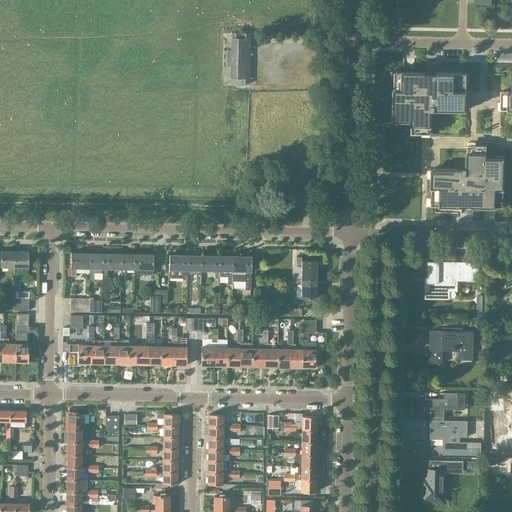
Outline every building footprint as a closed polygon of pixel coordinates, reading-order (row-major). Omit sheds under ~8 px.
[(249,83),(251,33),(232,32),(232,49),(228,49),(227,65),(231,66),(231,77),(241,78),(241,83),(249,83)] [(425,72),(394,72),(394,120),(411,120),(411,133),(430,134),(431,111),(435,111),(435,110),(466,110),(467,73),(436,72),(436,73),(431,73),(425,73),(425,72)] [(511,91),(500,91),(500,111),(511,111),(511,91)] [(486,146),(467,145),(466,168),(462,168),(462,169),(431,169),(431,206),(461,206),(467,206),(472,206),(472,207),(503,207),(504,159),(486,158),(486,146)] [(265,188),(265,177),(256,176),(255,187),(265,188)] [(14,267),(14,251),(1,251),(0,267),(14,267)] [(27,275),(28,267),(28,251),(14,251),(14,267),(14,274),(27,275)] [(90,269),(90,253),(71,253),(70,268),(71,268),(71,276),(75,276),(76,268),(89,269),(90,269)] [(103,253),(90,253),(90,269),(89,269),(89,282),(93,282),(93,272),(94,269),(102,269),(103,253)] [(121,269),(121,254),(103,253),(102,269),(101,292),(113,289),(109,277),(107,277),(107,269),(120,269),(121,269)] [(134,254),(121,254),(121,269),(120,269),(120,273),(120,282),(125,282),(125,273),(126,273),(126,269),(133,269),(134,269),(134,254)] [(153,254),(146,254),(134,254),(134,269),(133,269),(133,278),(139,278),(139,274),(153,275),(153,254)] [(188,278),(188,274),(188,255),(169,255),(169,270),(169,278),(188,278)] [(200,270),(201,255),(188,255),(188,274),(196,274),(196,284),(200,284),(201,274),(200,270)] [(219,271),(219,256),(201,255),(200,270),(201,274),(201,270),(214,271),(214,279),(219,279),(219,271)] [(232,271),(232,256),(219,256),(219,271),(227,271),(227,275),(228,275),(228,284),(232,284),(232,275),(232,271)] [(250,274),(251,257),(251,256),(232,256),(232,271),(232,275),(232,281),(245,282),(245,290),(250,290),(250,274)] [(301,280),(316,280),(317,261),(301,261),(301,257),(296,257),(296,266),(301,266),(301,280)] [(455,285),(455,279),(471,279),(471,262),(456,262),(438,262),(428,261),(427,278),(428,278),(428,282),(427,282),(426,297),(447,297),(447,285),(455,285)] [(316,280),(301,280),(292,279),(292,284),(301,284),(300,298),(316,299),(316,280)] [(160,303),(160,290),(154,290),(154,295),(150,295),(149,311),(160,312),(160,303)] [(70,298),(70,305),(83,305),(83,312),(88,312),(88,298),(83,298),(70,298)] [(442,363),(442,350),(458,351),(458,360),(473,360),(473,331),(459,331),(459,328),(448,327),(448,330),(429,330),(429,363),(442,363)] [(308,342),(308,332),(302,332),(302,349),(302,368),(314,368),(315,343),(308,342)] [(28,344),(21,344),(21,333),(15,333),(15,343),(15,362),(28,362),(28,344)] [(93,340),(93,333),(88,333),(88,340),(85,340),(85,345),(78,345),(78,344),(69,344),(69,352),(77,352),(77,363),(90,363),(91,345),(91,340),(93,340)] [(110,340),(110,345),(103,345),(103,364),(115,364),(116,340),(118,341),(118,340),(119,334),(113,334),(113,340),(110,340)] [(176,342),(176,335),(171,335),(171,342),(168,341),(168,347),(161,347),(161,365),(173,365),(174,342),(176,342)] [(267,337),(262,337),(259,337),(258,348),(252,348),(251,367),(264,367),(264,348),(265,343),(267,343),(267,337)] [(295,344),(293,344),(293,337),(287,337),(287,344),(289,344),(290,344),(289,367),(302,368),(302,349),(295,349),(295,344)] [(3,343),(2,362),(15,362),(15,343),(8,343),(8,338),(5,338),(3,338),(3,343)] [(103,364),(103,345),(96,345),(96,340),(93,340),(91,340),(91,345),(90,363),(103,364)] [(128,346),(120,346),(121,340),(118,340),(118,341),(116,340),(115,364),(135,364),(135,355),(128,354),(128,346)] [(148,365),(161,365),(161,347),(154,346),(154,341),(151,341),(148,341),(148,346),(148,365)] [(178,342),(176,342),(174,342),(173,365),(186,365),(186,347),(178,347),(178,342)] [(239,348),(239,366),(251,367),(252,348),(251,348),(251,343),(242,342),(242,343),(239,343),(239,348)] [(270,343),(267,343),(265,343),(264,348),(264,367),(277,367),(277,349),(270,349),(270,343)] [(289,367),(290,344),(289,344),(289,349),(277,349),(277,367),(289,367)] [(148,365),(148,346),(128,346),(128,354),(135,355),(135,364),(148,365)] [(214,366),(214,347),(201,347),(201,366),(214,366)] [(226,366),(227,348),(214,347),(214,366),(226,366)] [(239,366),(239,348),(227,348),(226,366),(239,366)] [(465,393),(458,393),(444,392),(444,398),(425,398),(425,412),(430,412),(430,420),(444,421),(444,420),(444,409),(465,410),(465,393)] [(0,420),(8,421),(8,410),(0,409),(0,420)] [(25,421),(25,410),(8,410),(8,421),(25,421)] [(77,414),(77,411),(67,411),(67,429),(82,430),(82,423),(87,423),(87,414),(77,414)] [(178,426),(178,414),(163,413),(156,413),(156,419),(163,419),(163,426),(178,426)] [(136,414),(124,414),(124,424),(136,424),(136,414)] [(223,414),(208,414),(208,426),(223,426),(223,420),(229,420),(229,414),(223,415),(223,414)] [(118,415),(105,415),(104,430),(118,431),(118,415)] [(267,415),(267,428),(278,428),(278,415),(267,415)] [(295,429),(301,429),(316,429),(316,416),(302,416),(302,421),(295,421),(295,423),(290,423),(290,430),(295,431),(295,429)] [(459,443),(460,437),(467,437),(467,421),(444,420),(444,421),(430,420),(430,436),(430,439),(450,439),(450,443),(459,443)] [(208,426),(208,438),(223,438),(223,431),(229,431),(234,431),(234,424),(229,424),(229,426),(223,426),(208,426)] [(178,437),(178,426),(163,426),(163,437),(178,437)] [(81,442),(82,430),(67,429),(66,442),(81,442)] [(316,441),(316,429),(301,429),(301,435),(301,441),(316,441)] [(178,449),(178,437),(163,437),(163,449),(178,449)] [(228,438),(223,438),(208,438),(207,450),(222,450),(222,449),(223,444),(228,444),(228,438)] [(93,447),(93,440),(88,440),(87,442),(81,442),(66,442),(66,454),(81,455),(81,449),(87,450),(87,447),(93,447)] [(449,441),(430,440),(430,448),(448,449),(449,441)] [(316,454),(316,441),(301,441),(301,442),(301,454),(316,454)] [(207,450),(207,461),(222,461),(222,454),(229,454),(234,454),(234,447),(229,447),(229,449),(222,449),(222,450),(207,450)] [(177,461),(178,449),(163,449),(162,460),(177,461)] [(22,451),(10,451),(9,459),(21,459),(22,451)] [(81,467),(81,455),(66,454),(66,467),(81,467)] [(316,467),(316,454),(301,454),(295,454),(295,456),(295,467),(297,467),(301,467),(316,467)] [(177,472),(177,461),(162,460),(162,472),(177,472)] [(229,466),(230,462),(222,461),(207,461),(207,472),(222,473),(222,466),(229,466)] [(444,495),(445,470),(462,470),(461,470),(461,461),(462,462),(462,461),(441,461),(441,469),(426,469),(426,483),(423,483),(423,501),(434,501),(434,497),(436,497),(436,495),(444,495)] [(27,477),(27,466),(16,466),(15,476),(27,477)] [(81,480),(81,467),(66,467),(66,479),(81,480)] [(316,467),(301,467),(297,467),(297,472),(295,472),(295,474),(289,473),(289,481),(294,481),(294,479),(300,479),(315,479),(316,467)] [(177,484),(177,472),(162,472),(162,483),(177,484)] [(222,484),(222,473),(207,472),(207,484),(222,484)] [(80,492),(81,480),(66,479),(66,492),(80,492)] [(315,492),(315,479),(300,479),(300,491),(315,492)] [(123,499),(134,500),(134,488),(123,488),(123,499)] [(66,492),(65,504),(80,505),(80,499),(87,500),(87,497),(92,497),(92,490),(87,490),(87,492),(80,492),(66,492)] [(260,501),(260,491),(250,491),(249,501),(260,501)] [(154,495),(151,495),(151,504),(154,504),(154,510),(169,511),(170,495),(165,495),(165,493),(160,493),(159,495),(154,495)] [(213,511),(228,511),(229,496),(223,496),(224,494),(219,494),(219,496),(214,496),(213,511)] [(314,511),(315,505),(309,505),(310,503),(305,503),(305,500),(300,500),(300,510),(293,510),(293,511),(314,511)] [(14,511),(14,503),(1,503),(0,503),(0,509),(0,511),(14,511)] [(14,503),(14,511),(28,511),(29,503),(14,503)]
